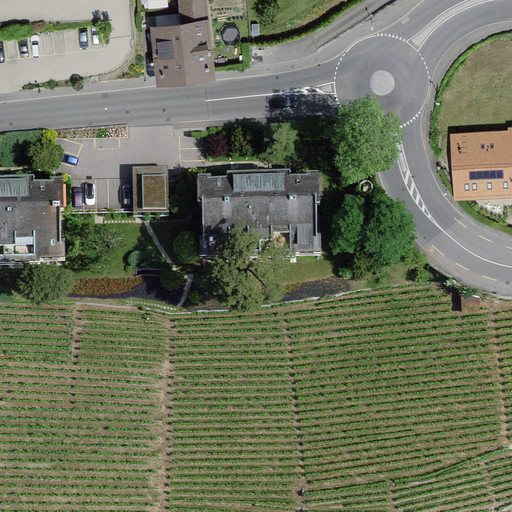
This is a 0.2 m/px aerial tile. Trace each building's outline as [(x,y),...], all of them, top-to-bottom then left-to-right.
[(159,74),(211,69),(211,68),(209,50),(204,0),(179,0),(181,9),(181,14),(182,28),(155,30),(159,74)] [(511,129),(452,136),(457,183),(458,197),(468,196),(511,191),(511,129)] [(204,252),(323,249),(321,170),(210,174),(202,174),(204,252)] [(133,172),(134,212),(169,211),(168,171),(133,172)] [(63,211),(63,172),(55,172),(0,172),(0,254),(63,254),(63,211)]
